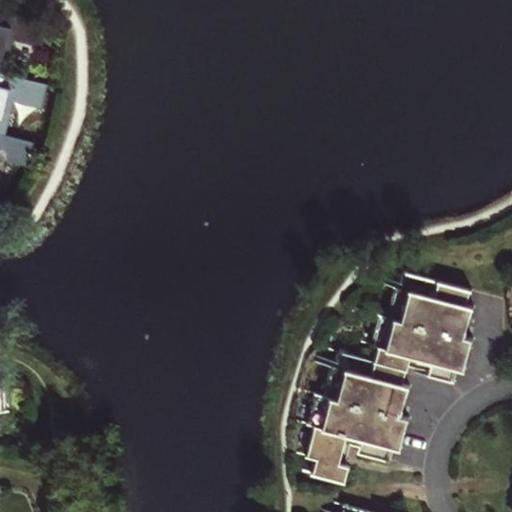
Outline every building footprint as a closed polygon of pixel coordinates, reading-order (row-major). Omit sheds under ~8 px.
[(49,45),(54,24),(0,10),(0,73),(10,75),(19,38),(49,45)] [(0,73),(0,134),(9,137),(18,100),(47,106),(52,86),(10,75),(0,73)] [(9,137),(0,134),(0,174),(4,159),(32,166),(38,143),(9,137)] [(379,362),(346,353),(342,368),(335,367),(327,396),(319,394),(311,424),(319,426),(311,456),(321,459),(318,471),(307,469),(306,471),(347,481),(352,467),(343,464),(346,452),(351,434),(365,438),(361,453),(392,461),(396,446),(404,448),(412,418),(404,416),(413,387),(406,385),(414,354),(424,357),(435,360),(432,375),(456,381),(460,366),(468,369),(475,338),(468,336),(476,307),(470,305),(474,290),(400,271),(399,273),(407,275),(404,288),(399,287),(390,316),(383,314),(375,345),(383,347),(379,362)] [(0,413),(10,413),(8,383),(0,383),(0,413)] [(366,511),(336,503),(335,505),(347,508),(346,511),(366,511)]
